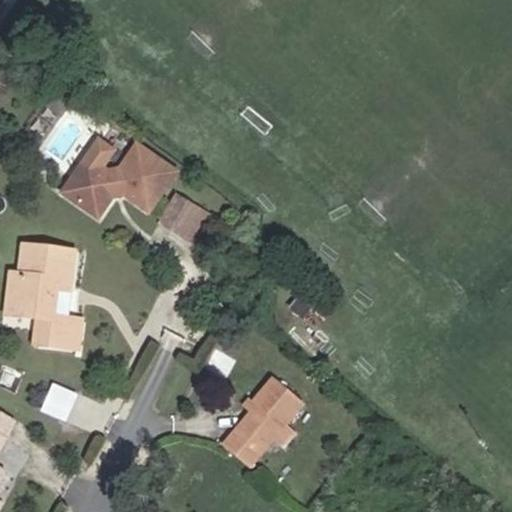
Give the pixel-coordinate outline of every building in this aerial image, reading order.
[(117,154),(100,143),(88,159),(109,174),(121,171),(128,162),(117,154)] [(150,213),(177,174),(138,147),(128,162),(121,171),(109,174),(88,159),(64,194),(99,219),(113,198),(126,196),(150,213)] [(184,239),(201,210),(177,195),(160,225),(184,239)] [(194,245),(211,216),(201,210),(184,239),(194,245)] [(69,290),(74,254),(25,248),(22,277),(13,276),(9,315),(40,318),(37,344),(78,349),(81,322),(54,319),(57,289),(69,290)] [(303,318),(316,303),(303,293),(290,308),(303,318)] [(5,369),(0,381),(0,384),(15,390),(21,375),(5,369)] [(285,426),(303,404),(274,380),(254,405),(257,408),(252,414),(224,447),(249,468),(273,440),(285,426)] [(56,382),(46,410),(71,419),(81,391),(56,382)] [(254,405),(250,401),(245,408),(252,414),(257,408),(254,405)] [(0,414),(0,436),(5,440),(14,423),(0,414)] [(283,448),(294,434),(285,426),(273,440),(283,448)]
